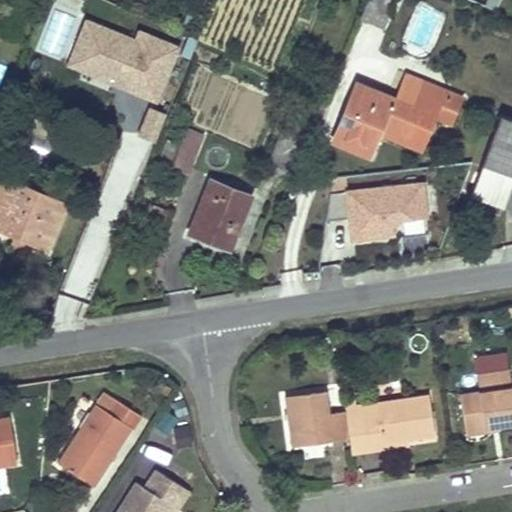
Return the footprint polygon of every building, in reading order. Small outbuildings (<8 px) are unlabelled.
[(387,0),(368,0),(361,19),(382,28),(387,15),(382,12),(387,0)] [(24,12),(0,2),(0,30),(14,36),(24,12)] [(155,100),(178,43),(138,27),(135,36),(84,16),(65,64),(155,100)] [(396,101),(433,117),(444,91),(406,75),(396,101)] [(451,124),(461,98),(444,91),(433,117),(396,101),(358,85),(334,142),(370,157),(380,133),(383,125),(408,135),(404,143),(420,150),(434,117),(451,124)] [(157,134),(163,109),(148,106),(142,130),(157,134)] [(511,119),(501,115),(472,195),(503,206),(511,185),(511,119)] [(383,125),(380,133),(404,143),(408,135),(383,125)] [(204,136),(187,128),(172,165),(189,171),(204,136)] [(294,171),(307,139),(282,128),(269,162),(294,171)] [(65,203),(0,175),(0,228),(46,248),(65,203)] [(343,185),(348,237),(428,229),(423,177),(343,185)] [(207,241),(209,236),(231,244),(249,198),(233,191),(235,187),(227,184),(225,188),(210,182),(190,234),(207,241)] [(511,185),(503,206),(511,209),(511,185)] [(172,213),(152,205),(147,218),(166,226),(172,213)] [(231,244),(209,236),(207,241),(229,249),(231,244)] [(351,362),(349,349),(341,350),(343,363),(351,362)] [(476,377),(478,394),(458,397),(464,431),(490,427),(511,423),(511,388),(511,389),(508,372),(476,377)] [(140,418),(104,394),(57,465),(82,481),(89,469),(100,476),(130,430),(132,431),(140,418)] [(348,440),(343,413),(328,416),(324,394),(280,401),(288,449),(348,440)] [(357,401),(341,403),(343,413),(348,440),(349,450),(365,448),(365,453),(382,450),(381,445),(433,437),(427,397),(374,405),(376,415),(360,418),(357,401)] [(9,420),(0,421),(0,469),(16,467),(9,420)] [(89,469),(82,481),(92,488),(100,476),(89,469)] [(168,511),(171,508),(177,511),(190,491),(158,471),(148,487),(138,481),(118,511),(168,511)]
